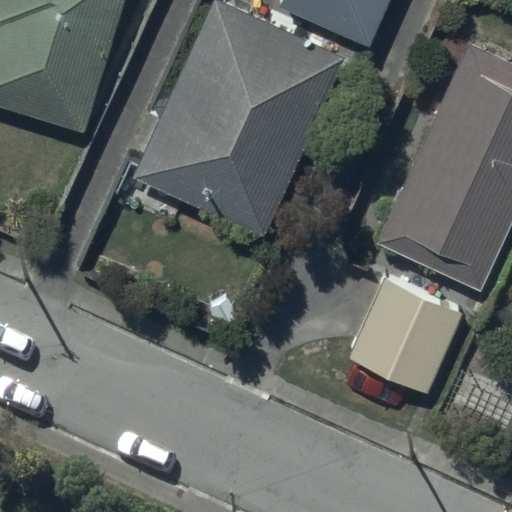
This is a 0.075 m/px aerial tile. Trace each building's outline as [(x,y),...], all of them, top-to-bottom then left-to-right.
[(121,0),(0,0),(0,89),(85,116),(121,0)] [(344,40),(258,0),(204,0),(132,157),(262,217),(344,40)] [(296,0),(368,32),(382,0),(296,0)] [(511,201),(511,47),(467,28),(377,226),(479,273),(511,201)] [(463,297),(383,261),(348,339),(427,375),(463,297)]
